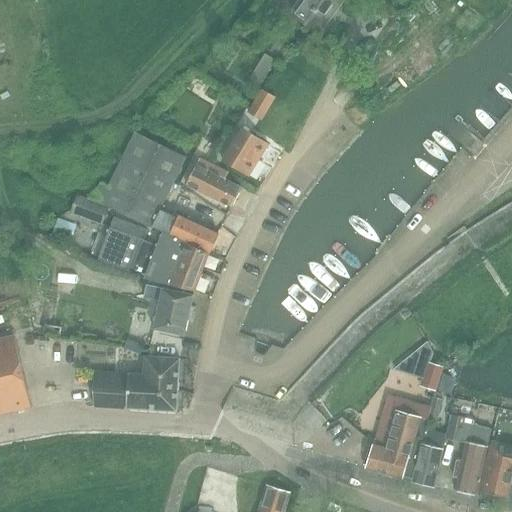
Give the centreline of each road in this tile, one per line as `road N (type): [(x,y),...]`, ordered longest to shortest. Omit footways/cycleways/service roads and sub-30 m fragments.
road 1 (unclassified): [(207,361),(279,375),(511,137)]
road 2 (residential): [(207,361),(225,282),(325,104)]
road 3 (track): [(18,129),(91,122),(127,104),(228,0)]
road 4 (tertiary): [(410,511),(285,467),(206,423)]
road 5 (tertiary): [(0,429),(45,420),(206,423)]
